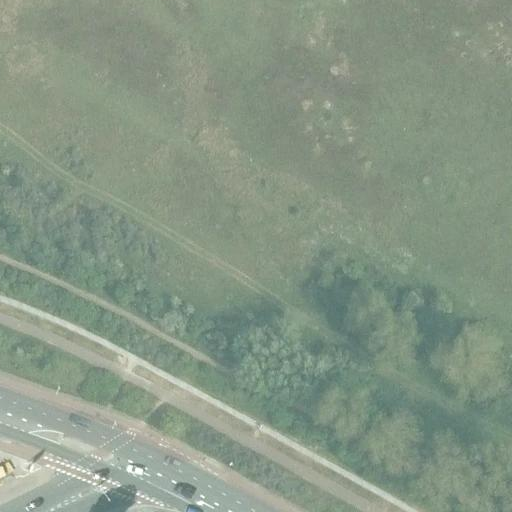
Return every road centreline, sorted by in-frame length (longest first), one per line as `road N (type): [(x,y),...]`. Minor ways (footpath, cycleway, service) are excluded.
road 1 (track): [(511,439),(390,374),(0,125)]
road 2 (unknown): [(463,511),(109,311),(0,260)]
road 3 (secondary): [(121,462),(0,414)]
